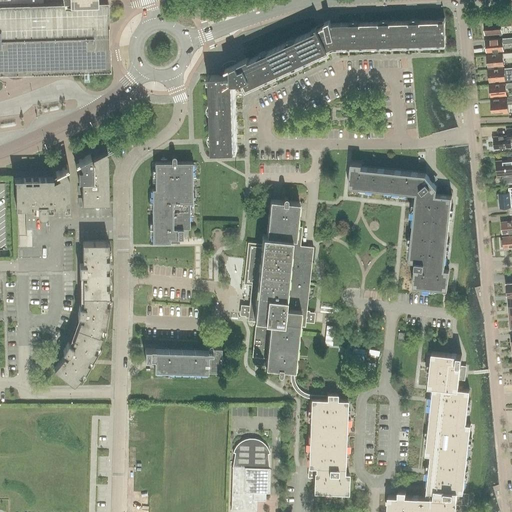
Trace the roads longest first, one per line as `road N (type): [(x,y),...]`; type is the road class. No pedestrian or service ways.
road 1 (residential): [(400,144),(397,74),(347,76),(265,113),(269,142),(316,143)]
road 2 (residential): [(123,227),(129,165),(180,118),(170,73)]
road 3 (secondary): [(0,152),(93,110),(143,68)]
road 4 (residential): [(119,394),(123,227)]
road 5 (secondary): [(184,41),(291,5),(337,0)]
road 6 (residential): [(496,400),(484,265)]
road 7 (residential): [(484,265),(474,134)]
road 8 (residential): [(472,122),(463,0)]
